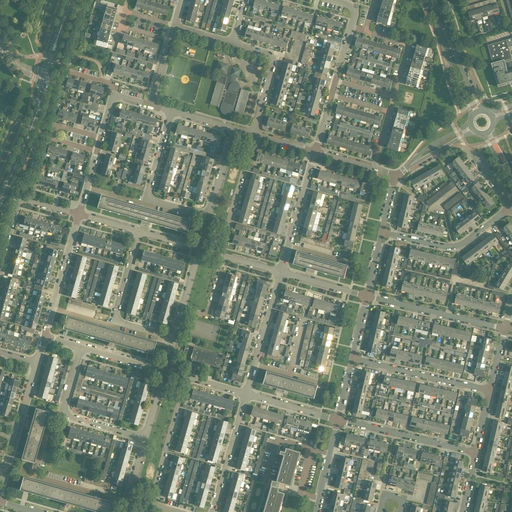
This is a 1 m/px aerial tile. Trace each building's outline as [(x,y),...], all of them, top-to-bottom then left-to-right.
[(135,5),(134,9),(138,10),(139,8),(142,9),(142,8),(142,9),(144,0),(137,0),(136,5),(135,5)] [(144,0),(142,9),(148,10),(151,2),(144,0)] [(259,9),(262,0),(260,0),(255,0),(253,7),(259,9)] [(262,0),(259,9),(265,11),(268,2),(262,0)] [(485,7),(488,16),(494,14),(489,0),(487,1),(489,6),(485,7)] [(489,0),(494,14),(500,13),(497,4),(493,5),(491,0),(489,0)] [(151,2),(148,10),(154,12),(157,3),(151,2)] [(200,4),(191,2),(190,8),(198,10),(200,4)] [(268,2),(265,11),(271,12),(274,4),(268,2)] [(157,3),(154,12),(160,14),(163,5),(157,3)] [(482,18),(478,3),(476,4),(477,10),(474,11),(476,19),(482,18)] [(488,16),(485,7),(482,8),(480,3),(478,3),(482,18),(488,16)] [(117,8),(104,4),(103,9),(105,10),(116,13),(117,8)] [(222,10),(231,13),(232,7),(224,4),(222,10)] [(274,4),(271,12),(277,14),(280,5),(274,4)] [(163,5),(160,14),(167,15),(169,7),(163,5)] [(287,17),(290,8),(284,6),(281,15),(287,17)] [(466,7),(468,12),(471,21),(476,19),(474,11),(470,12),(469,6),(466,7)] [(198,10),(190,8),(188,14),(196,16),(198,10)] [(290,8),(287,17),(293,19),(296,10),(290,8)] [(220,16),(229,19),(231,13),(222,10),(220,16)] [(296,10),(293,19),(299,20),(302,12),(296,10)] [(302,12),(299,20),(305,22),(308,13),(302,12)] [(308,13),(305,22),(311,24),(314,15),(308,13)] [(196,16),(188,14),(186,20),(195,22),(196,16)] [(218,22),(227,25),(229,19),(220,16),(219,22),(218,22)] [(322,27),(324,18),(318,16),(316,25),(322,27)] [(324,18),(322,27),(327,28),(330,20),(324,18)] [(330,20),(327,28),(333,30),(336,21),(330,20)] [(336,21),(333,30),(339,32),(342,23),(336,21)] [(227,25),(218,22),(218,24),(217,24),(216,29),(225,31),(227,25)] [(97,31),(99,32),(110,35),(111,30),(100,27),(98,27),(97,31)] [(251,39),(253,30),(247,28),(245,37),(251,39)] [(257,40),(259,32),(253,30),(251,39),(257,40)] [(263,42),(265,33),(259,32),(257,40),(263,42)] [(269,44),(271,35),(265,33),(263,42),(269,44)] [(127,45),(129,36),(123,34),(121,43),(127,45)] [(274,45),(277,37),(271,35),(269,44),(274,45)] [(129,36),(127,45),(132,47),(135,38),(129,36)] [(356,41),(355,46),(362,48),(364,39),(359,38),(359,37),(355,36),(354,41),(356,41)] [(280,47),(283,38),(277,37),(274,45),(280,47)] [(135,38),(132,47),(138,48),(141,39),(135,38)] [(283,38),(280,47),(286,49),(289,40),(283,38)] [(511,69),(507,71),(505,63),(511,60),(511,59),(509,48),(511,46),(511,38),(487,45),(492,63),(491,63),(498,87),(510,84),(510,82),(511,81),(511,69)] [(141,39),(138,48),(144,50),(147,41),(141,39)] [(364,39),(362,48),(368,50),(370,41),(364,39)] [(147,41),(144,50),(150,52),(152,43),(147,41)] [(370,41),(368,50),(374,51),(376,43),(370,41)] [(158,44),(152,43),(150,52),(155,53),(156,53),(158,44)] [(325,49),(334,51),(335,45),(327,43),(325,49)] [(376,43),(374,51),(380,53),(382,44),(376,43)] [(382,44),(380,53),(386,55),(388,46),(382,44)] [(416,49),(428,53),(430,48),(417,44),(416,49)] [(392,57),(394,48),(388,46),(386,55),(392,57)] [(401,52),(402,48),(398,46),(398,49),(394,48),(392,57),(399,59),(401,52)] [(334,51),(325,49),(323,55),(332,57),(334,51)] [(414,53),(425,56),(427,57),(428,53),(416,49),(414,53)] [(332,57),(323,55),(322,60),(330,63),(332,57)] [(412,62),(423,65),(425,66),(426,61),(424,61),(413,58),(412,62)] [(320,66),(329,69),(330,63),(322,60),(320,66)] [(218,72),(211,105),(221,107),(220,112),(231,115),(232,111),(244,114),(249,91),(239,88),(241,80),(238,80),(241,68),(229,66),(230,63),(218,61),(215,72),(218,72)] [(283,68),(291,71),(293,65),(285,62),(283,68)] [(112,73),(118,74),(121,65),(115,64),(112,73)] [(121,65),(118,74),(124,76),(127,67),(121,65)] [(329,69),(320,66),(318,72),(315,71),(314,74),(321,76),(322,73),(327,75),(329,69)] [(127,67),(124,76),(130,78),(132,69),(127,67)] [(345,71),(344,76),(348,77),(348,76),(353,78),(356,69),(349,67),(347,72),(345,71)] [(136,79),(141,81),(144,72),(145,70),(139,68),(138,71),(136,79)] [(281,74),(290,77),(291,71),(283,68),(281,74)] [(132,69),(130,78),(136,79),(138,71),(132,69)] [(359,80),(362,71),(356,69),(353,78),(359,80)] [(365,81),(368,73),(362,71),(359,80),(365,81)] [(150,74),(144,72),(141,81),(147,83),(150,74)] [(371,83),(374,74),(368,73),(365,81),(371,83)] [(279,80),(288,83),(290,77),(281,74),(279,80)] [(324,86),(324,87),(325,81),(321,79),(321,76),(314,74),(314,77),(317,78),(315,84),(324,86)] [(377,85),(380,76),(374,74),(371,83),(377,85)] [(383,87),(386,78),(380,76),(377,85),(383,87)] [(72,88),(74,80),(68,78),(65,86),(69,87),(68,90),(71,91),(72,88)] [(391,87),(393,80),(386,78),(383,87),(387,87),(386,90),(390,91),(391,87)] [(74,80),(72,88),(78,90),(80,81),(74,80)] [(278,86),(286,88),(288,83),(279,80),(278,86)] [(418,83),(407,80),(406,84),(418,88),(420,83),(418,83)] [(80,81),(78,90),(84,91),(86,83),(80,81)] [(89,93),(93,94),(92,97),(94,98),(98,86),(91,84),(89,93)] [(324,87),(324,86),(315,84),(313,90),(322,92),(324,87)] [(99,104),(95,103),(97,95),(101,96),(104,88),(98,86),(94,98),(92,105),(98,107),(99,104)] [(276,92),(285,94),(286,88),(278,86),(276,92)] [(322,92),(313,90),(312,96),(320,98),(322,92)] [(274,98),(283,100),(285,94),(276,92),(274,98)] [(320,98),(312,96),(310,102),(318,104),(319,104),(320,98)] [(283,100),(274,98),(272,104),(281,106),(283,100)] [(319,104),(318,104),(310,102),(308,108),(317,110),(319,104)] [(337,109),(335,113),(342,115),(345,107),(340,105),(336,103),(334,108),(337,109)] [(63,119),(65,111),(66,107),(63,106),(62,110),(59,109),(57,118),(63,119)] [(348,117),(351,108),(345,107),(342,115),(348,117)] [(317,110),(308,108),(306,113),(315,116),(317,110)] [(354,119),(357,110),(351,108),(348,117),(354,119)] [(397,113),(408,116),(410,116),(411,112),(399,108),(397,113)] [(124,119),(127,111),(121,109),(118,117),(124,119)] [(361,120),(363,112),(357,110),(354,119),(361,120)] [(65,111),(63,119),(69,121),(71,113),(65,111)] [(127,111),(124,119),(130,121),(133,113),(127,111)] [(367,122),(369,113),(363,112),(361,120),(367,122)] [(71,113),(69,121),(75,123),(77,115),(71,113)] [(80,124),(86,126),(88,118),(89,115),(83,113),(80,124)] [(133,113),(130,121),(136,122),(139,114),(133,113)] [(373,124),(375,115),(369,113),(367,122),(373,124)] [(142,114),(141,115),(139,114),(136,122),(142,124),(145,116),(144,116),(144,115),(142,114)] [(382,119),(383,115),(379,114),(378,116),(375,115),(373,124),(380,126),(382,119)] [(145,116),(142,124),(148,126),(151,118),(145,116)] [(273,128),(275,119),(269,117),(267,126),(273,128)] [(395,122),(406,125),(408,125),(409,121),(407,120),(396,117),(395,122)] [(88,118),(86,126),(92,128),(95,120),(94,120),(88,118)] [(146,132),(149,133),(150,133),(152,127),(154,128),(157,119),(151,118),(148,126),(146,132)] [(279,129),(281,121),(275,119),(273,128),(279,129)] [(281,121),(279,129),(285,131),(286,126),(289,127),(291,120),(288,119),(287,122),(281,121)] [(296,134),(299,126),(293,124),(294,121),(291,120),(289,127),(292,128),(290,133),(296,134)] [(181,135),(183,126),(177,124),(175,133),(181,135)] [(183,126),(181,135),(187,136),(190,128),(183,126)] [(302,136),(305,127),(299,126),(296,134),(302,136)] [(305,127),(302,136),(308,138),(311,129),(305,127)] [(190,128),(187,136),(193,138),(196,130),(190,128)] [(196,130),(193,138),(199,140),(202,131),(196,130)] [(391,135),(402,138),(404,138),(405,134),(403,133),(392,130),(391,135)] [(202,131),(199,140),(205,142),(208,133),(202,131)] [(110,138),(119,140),(120,134),(112,132),(110,138)] [(208,133),(205,142),(211,143),(214,135),(208,133)] [(214,135),(211,143),(218,145),(220,137),(214,135)] [(326,139),(324,143),(329,144),(334,145),(336,137),(329,135),(328,139),(326,139)] [(336,137),(334,145),(340,147),(342,138),(336,137)] [(119,140),(110,138),(109,144),(117,146),(119,140)] [(142,147),(150,149),(152,143),(148,142),(149,139),(143,138),(142,141),(143,141),(142,147)] [(342,138),(340,147),(346,149),(348,140),(342,138)] [(389,143),(399,146),(401,147),(403,143),(401,142),(390,139),(389,143)] [(348,140),(346,149),(352,150),(354,142),(348,140)] [(354,142),(352,150),(358,152),(361,143),(354,142)] [(364,154),(367,145),(361,143),(358,152),(364,154)] [(117,146),(109,144),(107,150),(115,153),(117,146)] [(371,154),(373,147),(367,145),(364,154),(367,155),(367,157),(371,158),(372,154),(371,154)] [(52,156),(55,147),(49,146),(46,154),(50,155),(49,158),(52,158),(52,156)] [(55,147),(52,156),(58,157),(61,149),(55,147)] [(150,149),(142,147),(140,153),(148,155),(150,149)] [(169,153),(177,156),(179,150),(171,147),(169,153)] [(61,149),(58,157),(64,159),(67,151),(61,149)] [(76,162),(78,154),(72,152),(70,160),(76,162)] [(148,155),(140,153),(138,159),(135,158),(134,161),(143,163),(143,160),(146,161),(148,155)] [(167,159),(176,162),(177,156),(169,153),(167,159)] [(262,163),(265,154),(258,153),(258,154),(254,153),(253,160),(262,163)] [(80,171),(77,170),(79,165),(78,164),(78,163),(82,164),(84,156),(78,154),(76,162),(73,173),(79,174),(80,171)] [(265,154),(262,163),(268,165),(271,156),(265,154)] [(104,161),(112,164),(114,158),(106,155),(104,161)] [(271,156),(268,165),(274,166),(277,158),(271,156)] [(203,163),(212,166),(213,159),(205,157),(203,163)] [(455,168),(463,162),(459,157),(451,163),(455,168)] [(277,158),(274,166),(280,168),(283,160),(277,158)] [(165,166),(174,168),(176,162),(167,159),(165,166)] [(283,160),(280,168),(286,170),(289,161),(283,160)] [(112,164),(104,161),(102,167),(111,170),(112,164)] [(145,166),(142,166),(143,163),(134,161),(134,163),(133,163),(131,169),(135,170),(143,173),(145,166)] [(289,161),(286,170),(293,172),(295,163),(289,161)] [(463,162),(455,168),(459,173),(466,167),(463,162)] [(212,166),(203,163),(201,169),(210,172),(212,166)] [(295,163),(293,172),(299,173),(301,165),(295,163)] [(433,168),(438,176),(443,173),(439,165),(433,168)] [(164,172),(172,174),(174,168),(165,166),(164,172)] [(111,170),(102,167),(100,173),(109,176),(111,170)] [(466,167),(459,173),(463,178),(470,172),(466,167)] [(428,172),(432,179),(438,176),(433,168),(428,172)] [(210,172),(201,169),(200,175),(208,178),(210,172)] [(133,176),(141,179),(143,173),(135,170),(133,176)] [(324,180),(326,172),(320,170),(318,179),(324,180)] [(67,193),(70,184),(64,183),(67,172),(64,171),(61,182),(59,188),(62,189),(61,191),(67,193)] [(162,178),(170,180),(172,174),(164,172),(162,178)] [(326,172),(324,180),(330,182),(332,174),(326,172)] [(422,175),(427,183),(432,179),(428,172),(422,175)] [(470,172),(463,178),(467,183),(474,178),(470,172)] [(251,180),(259,182),(261,176),(252,173),(251,180)] [(332,174),(330,182),(336,184),(338,175),(332,174)] [(131,184),(132,182),(140,185),(141,179),(133,176),(130,175),(128,183),(131,184)] [(208,178),(200,175),(198,181),(207,184),(208,178)] [(338,175),(336,184),(342,186),(344,177),(338,175)] [(417,178),(421,186),(427,183),(422,175),(417,178)] [(44,186),(46,178),(40,176),(38,184),(44,186)] [(46,178),(44,186),(50,188),(52,179),(53,177),(50,177),(50,179),(46,178)] [(344,177),(342,186),(348,187),(351,179),(344,177)] [(160,184),(169,186),(170,180),(162,178),(160,184)] [(421,186),(417,178),(411,181),(415,189),(421,186)] [(59,188),(61,182),(52,179),(50,188),(56,189),(56,187),(59,188)] [(351,179),(348,187),(354,189),(357,181),(351,179)] [(249,186),(257,188),(259,182),(251,180),(249,186)] [(207,184),(198,181),(196,187),(205,190),(207,184)] [(357,181),(354,189),(360,191),(363,182),(357,181)] [(70,182),(70,184),(67,193),(73,194),(75,188),(77,188),(77,185),(77,184),(70,182)] [(366,193),(367,193),(367,190),(369,191),(370,188),(368,187),(369,184),(363,182),(360,191),(359,195),(364,196),(366,194),(366,193)] [(475,193),(482,188),(478,182),(471,188),(475,193)] [(285,190),(294,192),(295,186),(287,183),(285,190)] [(169,186),(160,184),(158,190),(167,192),(169,186)] [(247,192),(256,194),(257,188),(249,186),(247,192)] [(196,187),(195,193),(195,194),(203,196),(205,190),(196,187)] [(482,188),(475,193),(479,198),(486,193),(482,188)] [(194,196),(193,200),(201,202),(203,196),(195,194),(195,193),(185,191),(182,190),(180,197),(187,199),(188,194),(194,196)] [(294,192),(285,190),(283,196),(292,198),(294,192)] [(322,193),(314,191),(312,197),(320,200),(322,193)] [(245,198),(254,200),(256,194),(247,192),(245,198)] [(486,193),(479,198),(483,203),(490,198),(486,193)] [(404,201),(412,203),(414,196),(405,194),(404,201)] [(140,224),(144,225),(144,226),(146,226),(146,225),(149,226),(150,221),(187,232),(190,222),(100,196),(97,206),(142,219),(140,224)] [(292,198),(283,196),(281,202),(290,204),(292,198)] [(310,203),(319,206),(320,200),(312,197),(310,203)] [(244,204),(252,206),(254,200),(245,198),(244,204)] [(490,198),(483,203),(487,208),(494,203),(490,198)] [(402,207),(411,209),(412,203),(404,201),(402,207)] [(290,204),(281,202),(280,208),(288,210),(290,204)] [(353,209),(361,211),(363,205),(354,202),(353,209)] [(309,210),(317,212),(319,206),(310,203),(309,210)] [(242,210),(250,213),(252,206),(244,204),(242,210)] [(401,213),(409,215),(411,209),(402,207),(401,213)] [(288,210),(280,208),(278,214),(287,216),(288,210)] [(361,211),(353,209),(351,215),(360,217),(361,211)] [(240,216),(249,219),(250,213),(242,210),(240,216)] [(307,216),(315,218),(317,212),(309,210),(307,216)] [(470,215),(475,222),(480,218),(475,211),(470,215)] [(399,220),(408,222),(409,215),(401,213),(399,220)] [(287,216),(278,214),(276,220),(285,222),(287,216)] [(360,217),(351,215),(348,214),(348,217),(351,217),(350,221),(358,223),(360,217)] [(465,219),(470,226),(475,222),(470,215),(465,219)] [(249,219),(240,216),(238,222),(247,225),(249,219)] [(305,222),(314,224),(315,218),(307,216),(305,222)] [(29,227),(31,219),(25,217),(24,219),(21,218),(20,224),(28,226),(29,227)] [(37,221),(31,219),(29,227),(28,226),(27,230),(29,231),(29,230),(33,231),(34,228),(35,228),(37,221)] [(460,223),(465,230),(470,226),(465,219),(460,223)] [(285,222),(276,220),(275,226),(283,228),(285,222)] [(408,222),(399,220),(398,226),(406,228),(408,222)] [(43,222),(37,221),(35,228),(34,228),(33,231),(33,232),(39,234),(40,230),(41,230),(43,222)] [(358,223),(350,221),(348,227),(357,229),(358,223)] [(49,224),(43,222),(41,230),(40,230),(39,234),(41,234),(41,233),(45,235),(46,231),(47,232),(49,224)] [(304,228),(312,230),(314,224),(305,222),(304,228)] [(424,232),(426,224),(419,222),(417,231),(424,232)] [(238,236),(235,235),(232,243),(239,245),(241,237),(244,226),(237,223),(235,228),(240,230),(238,236)] [(465,230),(460,223),(454,227),(460,234),(465,230)] [(507,233),(511,229),(511,226),(509,223),(502,228),(507,233)] [(48,232),(49,232),(52,233),(53,234),(55,226),(49,224),(47,232),(46,231),(45,235),(47,236),(48,232)] [(430,234),(432,225),(426,224),(424,232),(430,234)] [(436,235),(438,226),(432,225),(430,234),(436,235)] [(62,234),(60,233),(61,227),(55,226),(53,234),(52,233),(51,237),(53,238),(54,235),(58,236),(57,239),(60,240),(62,234)] [(283,228),(275,226),(273,232),(281,235),(283,228)] [(438,226),(436,235),(443,237),(445,228),(438,226)] [(357,229),(348,227),(347,233),(356,235),(357,229)] [(302,234),(310,237),(313,238),(314,235),(311,234),(312,230),(304,228),(302,234)] [(356,235),(347,233),(345,240),(354,242),(356,235)] [(87,244),(90,235),(84,234),(81,243),(87,244)] [(487,238),(493,245),(498,241),(492,234),(487,238)] [(93,246),(95,237),(90,235),(87,244),(93,246)] [(19,237),(17,243),(25,245),(24,246),(28,247),(29,245),(25,244),(26,239),(19,237)] [(98,248),(101,239),(95,237),(93,246),(98,248)] [(245,247),(247,238),(241,237),(239,245),(245,247)] [(251,249),(253,240),(247,238),(245,247),(251,249)] [(482,242),(488,249),(493,245),(487,238),(482,242)] [(104,249),(107,240),(101,239),(98,248),(104,249)] [(110,251),(113,242),(107,240),(104,249),(110,251)] [(257,250),(259,242),(253,240),(251,249),(257,250)] [(354,242),(345,240),(344,246),(353,248),(354,242)] [(116,253),(116,252),(118,244),(113,242),(110,251),(116,253)] [(263,252),(265,244),(259,242),(257,250),(263,252)] [(477,246),(482,253),(488,249),(482,242),(477,246)] [(23,250),(24,246),(25,245),(17,243),(15,249),(23,251),(23,252),(26,253),(27,251),(23,250)] [(118,244),(116,252),(116,253),(122,254),(124,245),(118,244)] [(269,254),(269,252),(271,245),(265,244),(263,252),(269,254)] [(49,250),(48,254),(48,255),(55,257),(57,251),(53,250),(54,247),(46,245),(45,249),(49,250)] [(269,252),(269,254),(275,256),(278,247),(271,245),(269,252)] [(472,250),(477,257),(482,253),(477,246),(472,250)] [(389,253),(398,255),(400,249),(391,247),(389,253)] [(21,256),(23,252),(23,251),(15,249),(13,255),(21,257),(21,258),(25,259),(25,257),(21,256)] [(416,260),(418,251),(411,249),(409,258),(416,260)] [(467,254),(472,261),(477,257),(472,250),(467,254)] [(147,262),(149,252),(143,251),(141,260),(147,262)] [(418,251),(416,260),(422,261),(424,252),(418,251)] [(149,252),(147,262),(153,263),(155,254),(149,252)] [(315,269),(341,276),(345,277),(348,267),(297,252),(294,263),(307,266),(306,271),(314,273),(315,269)] [(424,252),(422,261),(429,263),(431,254),(424,252)] [(47,256),(46,260),(46,261),(54,263),(55,257),(48,255),(48,254),(44,253),(44,255),(47,256)] [(388,259),(397,261),(398,255),(389,253),(388,259)] [(155,254),(153,263),(158,265),(161,256),(155,254)] [(431,254),(429,263),(436,264),(438,256),(431,254)] [(472,261),(467,254),(462,257),(467,265),(472,261)] [(20,262),(21,258),(21,257),(13,255),(12,261),(19,263),(19,264),(23,265),(24,263),(20,262)] [(77,255),(76,261),(85,263),(86,257),(77,255)] [(161,256),(158,265),(164,266),(167,257),(161,256)] [(438,256),(436,264),(442,266),(444,257),(438,256)] [(167,257),(164,266),(170,268),(172,259),(167,257)] [(444,257),(442,266),(449,267),(451,259),(444,257)] [(46,262),(44,266),(44,267),(52,269),(54,263),(46,261),(46,260),(42,259),(42,261),(46,262)] [(172,259),(170,268),(176,270),(178,261),(172,259)] [(387,265),(395,267),(397,261),(388,259),(387,265)] [(10,267),(18,269),(17,270),(21,271),(22,269),(18,268),(19,264),(19,263),(12,261),(10,267)] [(85,263),(76,261),(74,267),(83,269),(85,263)] [(178,261),(176,270),(181,271),(184,262),(178,261)] [(107,270),(116,272),(118,266),(109,264),(107,270)] [(44,269),(43,272),(42,273),(50,275),(52,269),(44,267),(44,266),(41,265),(40,268),(44,269)] [(385,272),(394,274),(395,267),(387,265),(385,272)] [(18,269),(10,267),(8,273),(13,274),(12,277),(19,279),(21,271),(17,270),(18,269)] [(83,269),(74,267),(72,272),(81,275),(83,269)] [(502,274),(510,279),(511,274),(511,272),(505,269),(502,274)] [(106,276),(115,278),(116,272),(107,270),(106,276)] [(42,274),(41,278),(41,279),(49,281),(50,275),(42,273),(43,272),(39,271),(38,273),(42,274)] [(81,275),(72,272),(71,278),(80,281),(81,275)] [(136,278),(145,281),(146,275),(137,272),(136,278)] [(384,278),(392,280),(394,274),(385,272),(384,278)] [(233,282),(235,276),(227,273),(225,280),(233,282)] [(499,280),(506,284),(510,279),(502,274),(499,280)] [(104,281),(113,284),(115,278),(106,276),(104,281)] [(13,286),(14,282),(18,283),(19,279),(12,277),(11,280),(7,279),(5,285),(13,287),(12,288),(16,289),(17,287),(13,286)] [(42,286),(47,287),(49,281),(41,279),(41,278),(37,277),(37,279),(40,280),(39,284),(36,283),(34,287),(42,289),(42,286)] [(80,281),(71,278),(69,284),(78,286),(80,281)] [(134,284),(143,286),(145,281),(136,278),(134,284)] [(392,280),(384,278),(382,284),(391,286),(392,280)] [(256,282),(258,283),(256,289),(265,291),(267,285),(264,284),(265,281),(258,279),(256,282)] [(232,288),(233,282),(225,280),(223,286),(232,288)] [(506,284),(499,280),(495,285),(503,290),(506,284)] [(103,287),(112,290),(113,284),(104,281),(103,287)] [(167,287),(176,290),(178,284),(169,281),(167,287)] [(408,292),(410,283),(403,282),(401,290),(408,292)] [(414,293),(416,285),(410,283),(408,292),(414,293)] [(78,286),(69,284),(68,290),(77,292),(78,286)] [(132,289),(141,292),(143,286),(134,284),(132,289)] [(11,292),(12,288),(13,287),(5,285),(3,291),(11,293),(11,294),(15,295),(15,293),(11,292)] [(420,295),(422,286),(416,285),(414,293),(420,295)] [(37,291),(36,295),(36,296),(44,299),(45,293),(41,291),(42,289),(34,287),(33,286),(32,290),(37,291)] [(230,294),(232,288),(223,286),(221,292),(230,294)] [(426,296),(428,288),(422,286),(420,295),(426,296)] [(101,293),(110,295),(112,290),(103,287),(101,293)] [(176,290),(167,287),(166,293),(175,295),(176,290)] [(432,298),(435,289),(428,288),(426,296),(432,298)] [(131,295),(140,298),(141,292),(132,289),(131,295)] [(265,291),(256,289),(255,295),(263,297),(265,291)] [(439,299),(441,291),(435,289),(432,298),(439,299)] [(77,292),(68,290),(66,296),(75,298),(77,292)] [(290,301),(292,292),(286,290),(283,299),(290,301)] [(10,298),(11,294),(11,293),(3,291),(1,297),(9,299),(9,300),(13,301),(13,299),(10,298)] [(441,291),(439,299),(445,301),(447,292),(441,291)] [(228,300),(230,294),(221,292),(220,298),(228,300)] [(292,292),(290,301),(296,302),(298,294),(292,292)] [(99,299),(108,301),(110,295),(101,293),(99,299)] [(175,295),(166,293),(164,299),(173,301),(175,295)] [(298,294),(296,302),(302,304),(304,296),(298,294)] [(461,305),(463,296),(456,294),(454,303),(461,305)] [(35,297),(34,301),(34,302),(42,305),(44,299),(36,296),(36,295),(32,295),(32,296),(35,297)] [(129,301),(138,304),(140,298),(131,295),(129,301)] [(263,297),(255,295),(253,301),(261,303),(263,297)] [(304,296),(302,304),(308,306),(310,297),(304,296)] [(467,306),(469,297),(463,296),(461,305),(467,306)] [(8,304),(9,300),(9,299),(1,297),(0,301),(0,302),(8,305),(7,306),(11,307),(12,305),(8,304)] [(473,307),(475,299),(469,297),(467,306),(473,307)] [(226,306),(228,300),(220,298),(218,304),(226,306)] [(319,309),(321,300),(315,298),(312,307),(319,309)] [(108,301),(99,299),(98,305),(107,307),(108,301)] [(173,301),(164,299),(162,304),(171,307),(173,301)] [(479,309),(482,300),(475,299),(473,307),(479,309)] [(321,300),(319,309),(325,311),(327,302),(321,300)] [(486,310),(488,302),(482,300),(479,309),(486,310)] [(34,303),(33,307),(32,308),(40,311),(42,305),(34,302),(34,301),(30,301),(30,302),(34,303)] [(127,307),(136,309),(138,304),(129,301),(127,307)] [(261,303),(253,301),(251,307),(260,309),(261,303)] [(6,310),(7,306),(8,305),(0,302),(0,309),(6,311),(5,312),(9,313),(10,311),(6,310)] [(327,302),(325,311),(331,312),(333,304),(327,302)] [(492,312),(494,303),(488,302),(486,310),(492,312)] [(494,303),(492,312),(498,313),(500,305),(494,303)] [(171,307),(162,304),(161,310),(170,313),(171,307)] [(225,313),(226,306),(218,304),(216,310),(225,313)] [(333,304),(331,312),(337,314),(336,318),(340,319),(342,311),(338,310),(339,305),(333,304)] [(32,309),(31,313),(30,315),(38,317),(40,311),(32,308),(33,307),(29,307),(28,308),(32,309)] [(136,309),(127,307),(126,313),(135,315),(136,309)] [(260,309),(251,307),(250,313),(258,315),(260,309)] [(4,316),(5,312),(6,311),(0,309),(0,316),(1,316),(0,318),(0,319),(7,321),(8,317),(4,316)] [(170,313),(161,310),(159,316),(168,318),(170,313)] [(216,310),(214,316),(223,319),(225,313),(216,310)] [(278,318),(286,320),(288,314),(280,311),(278,318)] [(29,321),(37,323),(38,317),(30,315),(31,313),(27,313),(27,314),(30,315),(29,319),(29,321)] [(258,315),(250,313),(248,319),(256,322),(258,315)] [(233,324),(236,316),(233,315),(231,321),(228,320),(227,323),(233,324)] [(168,318),(159,316),(157,322),(166,324),(168,318)] [(403,326),(405,317),(399,316),(397,324),(403,326)] [(152,353),(155,342),(66,317),(63,327),(107,340),(106,344),(114,347),(116,342),(152,353)] [(405,317),(403,326),(409,327),(411,319),(405,317)] [(276,324),(285,326),(286,320),(278,318),(276,324)] [(35,329),(37,323),(29,321),(29,319),(25,319),(25,320),(28,321),(27,327),(35,329)] [(256,322),(248,319),(246,325),(255,328),(256,322)] [(411,319),(409,327),(416,329),(417,320),(411,319)] [(417,320),(416,329),(422,330),(424,321),(417,320)] [(424,321),(422,330),(428,331),(430,323),(424,321)] [(274,330),(283,332),(285,326),(276,324),(274,330)] [(438,334),(440,325),(434,324),(432,332),(438,334)] [(440,325),(438,334),(444,335),(446,327),(440,325)] [(324,332),(333,334),(334,328),(325,326),(324,332)] [(446,327),(444,335),(451,337),(453,328),(446,327)] [(453,328),(451,337),(457,338),(459,330),(453,328)] [(5,334),(1,333),(0,332),(0,333),(0,340),(4,342),(6,334),(8,334),(8,331),(6,330),(5,334)] [(273,336),(281,338),(283,332),(274,330),(273,336)] [(459,330),(457,338),(463,340),(465,331),(459,330)] [(243,337),(251,339),(253,333),(245,331),(243,337)] [(465,331),(463,340),(469,341),(471,333),(465,331)] [(11,335),(8,334),(6,334),(4,342),(10,344),(12,336),(13,336),(14,332),(12,332),(11,335)] [(333,334),(324,332),(322,338),(331,340),(333,334)] [(10,344),(16,345),(18,337),(19,338),(20,334),(18,333),(17,337),(13,336),(12,336),(10,344)] [(16,345),(22,347),(24,339),(26,340),(26,336),(20,334),(19,338),(18,337),(16,345)] [(271,342),(279,344),(281,338),(273,336),(271,342)] [(31,341),(37,343),(38,341),(32,339),(32,337),(30,337),(30,338),(28,337),(28,340),(26,340),(24,339),(22,347),(28,349),(30,341),(31,341)] [(251,339),(243,337),(241,343),(250,345),(251,339)] [(481,343),(490,345),(491,339),(482,337),(481,343)] [(331,340),(322,338),(321,345),(330,347),(331,340)] [(269,348),(278,350),(279,344),(271,342),(269,348)] [(250,345),(241,343),(239,349),(248,351),(250,345)] [(490,345),(481,343),(480,349),(488,351),(490,345)] [(208,365),(211,365),(218,367),(222,355),(194,347),(193,348),(185,345),(181,361),(207,369),(208,365)] [(330,347),(321,345),(320,351),(328,353),(330,347)] [(377,347),(368,346),(367,349),(367,350),(367,352),(375,354),(377,347)] [(278,350),(269,348),(267,354),(276,356),(278,350)] [(396,359),(398,350),(391,348),(389,357),(396,359)] [(248,351),(239,349),(238,355),(246,357),(248,351)] [(488,351),(480,349),(478,356),(487,358),(488,351)] [(402,360),(404,351),(398,350),(396,359),(402,360)] [(328,353),(320,351),(318,357),(327,359),(328,353)] [(408,361),(410,353),(404,351),(402,360),(408,361)] [(414,363),(416,354),(410,353),(408,361),(414,363)] [(416,354),(414,363),(420,364),(423,356),(416,354)] [(246,357),(238,355),(236,361),(244,364),(246,357)] [(58,358),(49,356),(47,362),(56,364),(58,358)] [(431,367),(433,358),(426,356),(424,365),(431,367)] [(487,358),(478,356),(477,362),(485,364),(487,358)] [(327,359),(318,357),(317,363),(325,365),(327,359)] [(437,368),(439,359),(433,358),(431,367),(437,368)] [(443,370),(445,361),(439,359),(437,368),(443,370)] [(457,364),(455,373),(461,374),(464,365),(460,365),(461,361),(458,360),(457,364)] [(244,364),(236,361),(234,367),(243,370),(244,364)] [(449,371),(451,362),(445,361),(443,370),(449,371)] [(56,364),(47,362),(45,368),(54,370),(56,364)] [(455,373),(457,364),(451,362),(449,371),(455,373)] [(485,364),(477,362),(475,368),(484,370),(485,364)] [(325,365),(317,363),(315,369),(324,371),(325,365)] [(91,377),(93,368),(87,367),(85,376),(84,379),(90,380),(91,377)] [(243,370),(234,367),(232,373),(241,376),(243,370)] [(484,370),(475,368),(471,367),(470,371),(471,372),(473,373),(474,374),(476,375),(476,376),(479,377),(479,376),(483,376),(484,370)] [(54,370),(45,368),(44,373),(53,376),(54,370)] [(93,368),(91,377),(97,379),(99,370),(93,368)] [(99,370),(97,379),(102,381),(105,372),(99,370)] [(105,372),(102,381),(108,382),(111,373),(105,372)] [(232,373),(229,372),(228,376),(229,379),(230,379),(233,380),(233,381),(236,382),(236,381),(239,382),(241,376),(232,373)] [(315,397),(317,388),(318,386),(267,372),(263,382),(277,386),(276,391),(284,393),(285,389),(315,397)] [(53,376),(44,373),(42,379),(51,382),(53,376)] [(111,373),(108,382),(114,384),(116,375),(111,373)] [(8,384),(17,387),(19,380),(16,380),(17,375),(12,374),(11,378),(10,378),(8,384)] [(116,375),(114,384),(120,386),(122,377),(116,375)] [(389,386),(391,377),(385,376),(383,384),(389,386)] [(122,377),(120,386),(126,387),(128,378),(122,377)] [(391,377),(389,386),(395,387),(397,379),(391,377)] [(511,383),(511,379),(504,378),(503,384),(511,386),(511,383)] [(51,382),(42,379),(40,385),(49,387),(51,382)] [(397,379),(395,387),(401,389),(403,380),(397,379)] [(403,380),(401,389),(408,390),(410,382),(403,380)] [(139,388),(148,390),(149,384),(140,382),(139,388)] [(410,382),(408,390),(414,392),(416,383),(410,382)] [(17,387),(8,384),(7,390),(15,392),(17,387)] [(424,394),(426,385),(420,384),(418,393),(424,394)] [(501,390),(510,392),(511,386),(503,384),(501,390)] [(49,387),(40,385),(39,391),(48,393),(49,387)] [(426,385),(424,394),(430,396),(432,387),(426,385)] [(432,387),(430,396),(436,397),(438,388),(432,387)] [(148,390),(139,388),(137,394),(146,396),(148,390)] [(367,390),(358,388),(358,389),(357,392),(357,394),(365,396),(367,397),(368,394),(366,394),(367,390)] [(438,388),(436,397),(443,399),(445,390),(438,388)] [(196,400),(199,391),(193,389),(190,398),(196,400)] [(15,392),(7,390),(5,396),(13,398),(15,392)] [(445,390),(443,399),(449,400),(451,391),(445,390)] [(500,397),(508,399),(510,392),(501,390),(500,397)] [(48,393),(39,391),(37,397),(46,399),(48,393)] [(199,391),(196,400),(202,402),(204,393),(199,391)] [(451,391),(449,400),(455,402),(457,393),(451,391)] [(204,393),(202,402),(208,403),(210,394),(204,393)] [(146,396),(137,394),(135,399),(144,402),(146,396)] [(210,394),(208,403),(213,405),(216,396),(210,394)] [(13,398),(5,396),(3,402),(12,404),(13,398)] [(216,396),(213,405),(219,407),(222,398),(216,396)] [(467,404),(476,406),(477,400),(474,399),(474,397),(471,397),(471,398),(468,398),(467,398),(464,399),(463,403),(467,404)] [(508,399),(500,397),(498,403),(507,405),(508,399)] [(82,409),(84,400),(78,398),(76,407),(82,409)] [(222,398),(219,407),(225,408),(227,399),(222,398)] [(144,402),(135,399),(134,405),(143,408),(144,402)] [(227,399),(225,408),(231,410),(232,406),(233,402),(233,401),(227,399)] [(88,411),(90,402),(84,400),(82,409),(88,411)] [(96,401),(96,403),(93,412),(99,414),(102,405),(102,403),(96,401)] [(12,404),(3,402),(2,406),(0,405),(0,407),(10,410),(12,404)] [(93,412),(96,403),(90,402),(88,411),(93,412)] [(507,405),(498,403),(497,409),(505,411),(507,405)] [(476,406),(467,404),(466,410),(474,412),(476,406)] [(105,416),(107,407),(102,405),(99,414),(105,416)] [(111,417),(113,408),(110,408),(111,406),(110,406),(108,405),(107,407),(105,416),(111,417)] [(143,408),(134,405),(132,411),(141,413),(143,408)] [(256,417),(259,408),(252,406),(250,415),(256,417)] [(373,410),(370,410),(362,408),(354,406),(354,408),(353,407),(352,411),(353,411),(353,412),(361,414),(362,411),(370,413),(369,416),(372,417),(373,410)] [(0,413),(0,414),(8,416),(10,410),(0,407),(0,413)] [(29,421),(27,426),(26,429),(31,430),(24,455),(22,462),(32,465),(47,411),(37,408),(33,422),(29,421)] [(113,408),(111,417),(117,419),(119,410),(113,408)] [(259,408),(256,417),(262,418),(265,410),(259,408)] [(381,418),(383,410),(377,408),(375,417),(381,418)] [(505,411),(497,409),(495,416),(504,418),(505,411)] [(185,416),(194,419),(196,413),(187,410),(185,416)] [(265,410),(262,418),(268,420),(271,412),(265,410)] [(388,420),(390,411),(383,410),(381,418),(388,420)] [(474,412),(466,410),(464,416),(473,418),(474,412)] [(141,413),(132,411),(130,417),(139,419),(141,413)] [(394,421),(396,413),(390,411),(388,420),(394,421)] [(271,412),(268,420),(274,422),(277,413),(271,412)] [(277,413),(274,422),(276,422),(281,424),(283,415),(277,413)] [(400,423),(402,414),(396,413),(394,421),(400,423)] [(402,414),(400,423),(406,424),(408,416),(402,414)] [(183,422),(192,425),(194,419),(185,416),(183,422)] [(284,425),(283,428),(286,429),(287,426),(291,427),(293,418),(287,416),(285,425),(284,425)] [(473,418),(464,416),(463,422),(471,424),(473,418)] [(139,419),(130,417),(129,423),(138,425),(139,419)] [(417,427),(419,418),(412,417),(410,425),(417,427)] [(293,418),(291,427),(297,428),(299,420),(293,418)] [(423,428),(425,420),(419,418),(417,427),(423,428)] [(217,425),(226,428),(227,422),(219,419),(217,425)] [(299,420),(297,428),(303,430),(305,422),(299,420)] [(429,430),(431,421),(425,420),(423,428),(429,430)] [(493,427),(501,429),(503,422),(494,420),(493,427)] [(435,431),(437,423),(431,421),(429,430),(435,431)] [(182,428),(191,430),(192,425),(183,422),(182,428)] [(305,422),(303,430),(309,432),(312,424),(305,422)] [(471,424),(463,422),(461,428),(470,431),(471,424)] [(441,433),(443,424),(437,423),(435,431),(441,433)] [(443,424),(441,433),(447,434),(449,426),(443,424)] [(226,428),(217,425),(215,431),(224,434),(226,428)] [(74,438),(76,429),(70,427),(68,436),(67,439),(73,440),(74,438)] [(245,433),(254,436),(256,430),(246,427),(245,433)] [(491,433),(500,435),(501,429),(493,427),(491,433)] [(180,433),(189,436),(191,430),(182,428),(180,433)] [(470,431),(461,428),(461,429),(457,428),(456,432),(457,432),(459,434),(460,434),(459,435),(462,436),(462,437),(465,438),(465,436),(469,437),(470,431)] [(79,439),(82,431),(76,429),(74,438),(79,439)] [(85,441),(88,432),(82,431),(79,439),(85,441)] [(224,434),(215,431),(214,437),(222,439),(224,434)] [(91,443),(94,434),(88,432),(85,441),(91,443)] [(178,439),(188,442),(189,436),(180,433),(178,439)] [(254,436),(245,433),(243,439),(252,442),(254,436)] [(490,439),(498,441),(500,435),(491,433),(490,439)] [(97,444),(99,435),(94,434),(91,443),(97,444)] [(351,444),(353,435),(347,434),(345,443),(351,444)] [(102,446),(105,437),(99,435),(97,444),(102,446)] [(353,435),(351,444),(357,445),(359,437),(353,435)] [(105,437),(102,446),(108,448),(111,439),(105,437)] [(222,439),(214,437),(212,443),(221,445),(222,439)] [(359,437),(357,445),(363,447),(365,438),(359,437)] [(177,445),(186,448),(188,442),(178,439),(177,445)] [(252,442),(243,439),(241,445),(251,447),(252,442)] [(374,450),(376,441),(370,439),(368,448),(374,450)] [(488,445),(497,447),(498,441),(490,439),(488,445)] [(376,441),(374,450),(380,451),(382,442),(376,441)] [(122,448),(131,451),(132,445),(123,442),(122,448)] [(382,442),(380,451),(386,452),(388,444),(382,442)] [(221,445),(212,443),(210,448),(219,451),(221,445)] [(186,448),(177,445),(175,451),(184,453),(186,448)] [(251,447),(241,445),(240,450),(249,453),(251,447)] [(487,452),(495,454),(497,447),(488,445),(487,452)] [(403,456),(405,448),(399,446),(397,455),(403,456)] [(120,454),(129,457),(131,451),(122,448),(120,454)] [(219,451),(210,448),(209,454),(218,457),(219,451)] [(262,511),(277,511),(283,493),(282,492),(282,491),(287,493),(290,494),(291,490),(292,486),(289,486),(289,485),(299,452),(285,448),(284,452),(279,450),(278,454),(283,455),(275,481),(271,480),(270,482),(269,485),(270,485),(270,486),(262,511)] [(405,448),(403,456),(409,458),(411,449),(405,448)] [(411,449),(409,458),(415,459),(417,450),(411,449)] [(249,453),(240,450),(238,456),(247,459),(249,453)] [(426,462),(429,453),(423,452),(420,460),(426,462)] [(485,458),(494,460),(495,454),(487,452),(485,458)] [(429,453),(426,462),(432,463),(435,455),(429,453)] [(118,460),(127,462),(129,457),(120,454),(118,460)] [(218,457),(209,454),(207,460),(216,462),(218,457)] [(172,461),(181,464),(183,458),(174,455),(172,461)] [(441,456),(435,455),(432,463),(435,464),(435,466),(441,468),(441,465),(442,463),(442,462),(443,460),(440,459),(441,456)] [(247,459),(238,456),(237,462),(246,465),(247,459)] [(340,463),(349,465),(351,459),(342,457),(340,463)] [(484,464),(492,466),(494,460),(485,458),(484,464)] [(454,465),(462,467),(464,461),(455,459),(454,465)] [(117,466),(126,468),(127,462),(118,460),(117,466)] [(171,467),(180,470),(181,464),(172,461),(171,467)] [(18,476),(23,478),(28,479),(30,472),(31,469),(32,465),(22,462),(18,476)] [(246,465),(237,462),(235,468),(244,471),(246,465)] [(339,469),(348,471),(349,465),(340,463),(339,469)] [(204,470),(213,473),(215,467),(206,464),(204,470)] [(492,466),(484,464),(482,470),(491,473),(492,466)] [(462,467),(454,465),(452,471),(461,473),(462,467)] [(115,471),(124,474),(126,468),(117,466),(115,471)] [(169,473),(178,475),(180,470),(171,467),(169,473)] [(337,475),(338,475),(346,477),(348,471),(339,469),(337,475)] [(213,473),(204,470),(202,476),(211,479),(213,473)] [(113,477),(122,480),(124,474),(115,471),(113,477)] [(461,473),(452,471),(451,477),(460,479),(461,473)] [(232,478),(241,481),(243,475),(234,472),(232,478)] [(167,479),(176,481),(178,475),(169,473),(167,479)] [(336,481),(345,483),(346,477),(338,475),(337,475),(336,481)] [(211,479),(202,476),(201,482),(210,484),(211,479)] [(396,486),(398,478),(392,476),(390,485),(396,486)] [(122,480),(113,477),(112,483),(121,486),(122,480)] [(460,479),(451,477),(449,483),(458,485),(460,479)] [(103,511),(110,511),(113,503),(71,491),(28,479),(23,478),(20,488),(24,489),(27,490),(29,491),(61,500),(64,501),(63,505),(67,506),(71,508),(73,503),(75,504),(103,511)] [(241,481),(232,478),(230,484),(239,487),(241,481)] [(402,488),(404,479),(398,478),(396,486),(402,488)] [(166,484),(175,487),(176,481),(167,479),(166,484)] [(408,489),(410,481),(404,479),(402,488),(408,489)] [(336,481),(335,487),(343,489),(345,483),(336,481)] [(367,487),(375,489),(377,483),(368,481),(366,487),(367,487)] [(410,481),(408,489),(414,491),(416,482),(410,481)] [(210,484),(201,482),(199,488),(208,490),(210,484)] [(458,485),(449,483),(448,489),(457,491),(458,485)] [(164,490),(173,493),(175,487),(166,484),(164,490)] [(239,487),(230,484),(229,490),(238,492),(239,487)] [(479,491),(488,493),(490,487),(481,485),(479,491)] [(375,489),(367,487),(366,487),(365,493),(374,495),(375,489)] [(208,490),(199,488),(197,493),(206,496),(208,490)] [(457,491),(448,489),(447,495),(455,497),(457,491)] [(173,493),(164,490),(162,496),(171,499),(173,493)] [(238,492),(229,490),(227,496),(236,498),(238,492)] [(478,498),(487,500),(488,493),(479,491),(478,498)] [(332,498),(341,500),(342,494),(334,492),(332,498)] [(206,496),(197,493),(196,499),(205,502),(206,496)] [(374,495),(365,493),(364,499),(372,501),(374,495)] [(436,505),(437,499),(444,501),(445,498),(436,495),(434,504),(436,505)] [(236,498),(227,496),(225,501),(234,504),(236,498)] [(331,504),(339,506),(341,500),(332,498),(331,504)] [(476,504),(485,506),(487,500),(478,498),(476,504)] [(205,502),(196,499),(194,505),(203,508),(205,502)] [(444,506),(453,509),(454,502),(445,500),(444,506)] [(234,504),(225,501),(224,507),(233,510),(234,504)]
